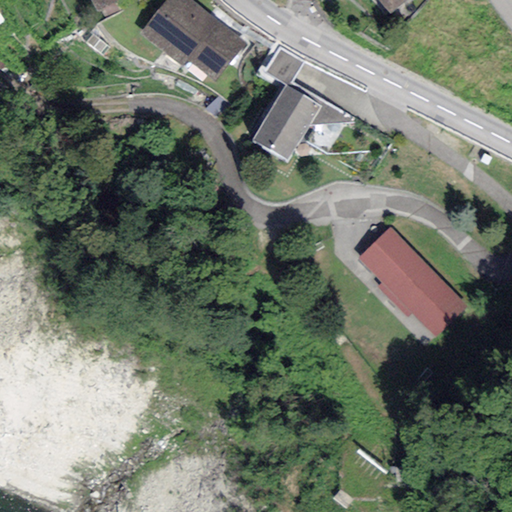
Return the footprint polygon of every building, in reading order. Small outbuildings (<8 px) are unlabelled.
[(89,0),(96,13),(121,0),(89,0)] [(247,42),(190,0),(164,0),(139,33),(183,66),(188,59),(217,81),(247,42)] [(377,0),(390,15),(407,0),(377,0)] [(284,51),(270,79),(294,91),(308,62),(284,51)] [(319,104),(282,86),(253,140),(288,161),(319,104)] [(360,256),(383,281),(377,287),(406,317),(413,311),(438,337),(468,310),(390,228),(360,256)]
